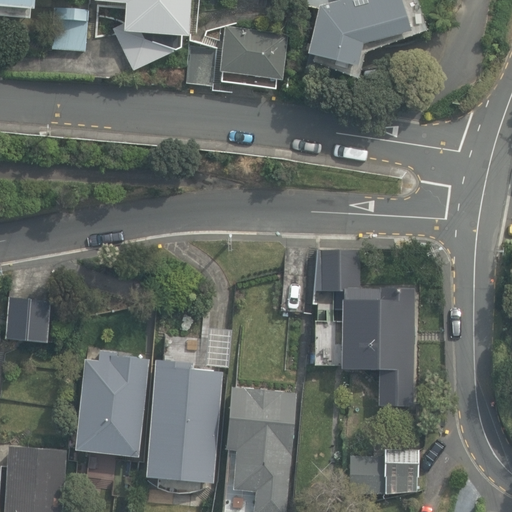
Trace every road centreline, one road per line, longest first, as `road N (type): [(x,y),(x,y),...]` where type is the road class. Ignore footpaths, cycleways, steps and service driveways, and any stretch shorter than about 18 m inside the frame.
road 1 (residential): [(0,99),(491,155)]
road 2 (residential): [(0,241),(201,209),(479,220)]
road 3 (residential): [(511,475),(481,433),(473,276),(479,220)]
